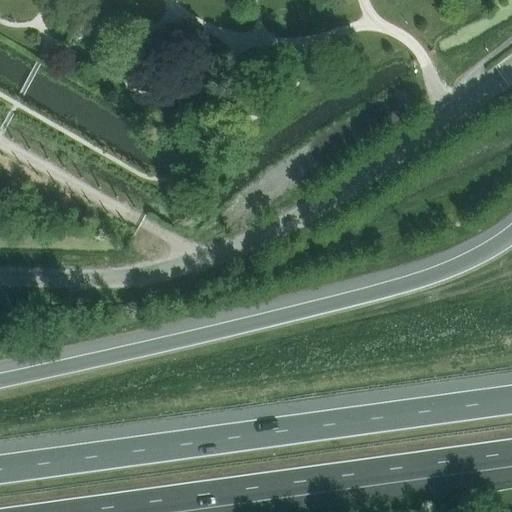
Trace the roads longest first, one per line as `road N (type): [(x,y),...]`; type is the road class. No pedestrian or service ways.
road 1 (tertiary): [(0,278),(124,279),(206,261),(346,190),(511,69)]
road 2 (motorway): [(511,238),(424,280),(0,380)]
road 3 (motorway): [(511,399),(0,469)]
road 4 (motorway): [(82,511),(511,453)]
road 5 (unknown): [(206,261),(0,137)]
